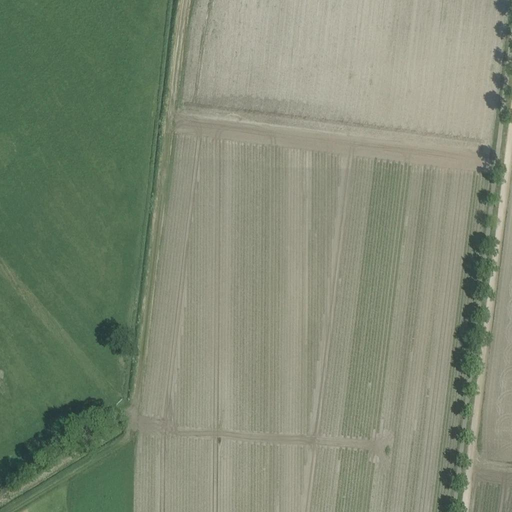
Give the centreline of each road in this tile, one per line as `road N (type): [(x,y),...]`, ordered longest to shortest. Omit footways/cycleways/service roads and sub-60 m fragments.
road 1 (track): [(133,421),(183,0)]
road 2 (track): [(464,511),(511,134)]
